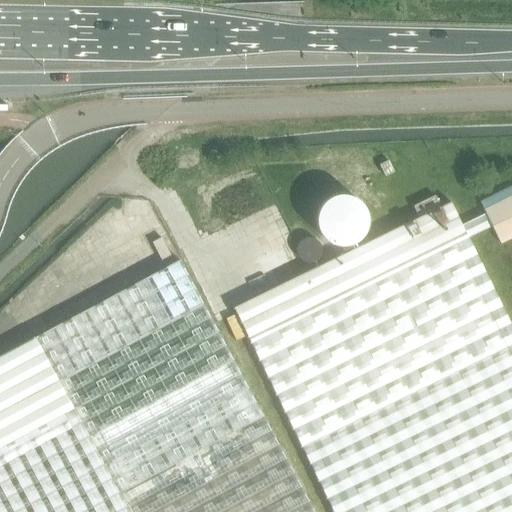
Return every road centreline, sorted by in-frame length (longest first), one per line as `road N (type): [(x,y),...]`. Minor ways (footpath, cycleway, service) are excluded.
road 1 (unclassified): [(511,101),(103,117),(37,142),(0,188)]
road 2 (primary): [(0,83),(354,74),(493,55)]
road 3 (primary): [(493,55),(238,35),(0,37)]
road 4 (unclassified): [(0,274),(126,161)]
